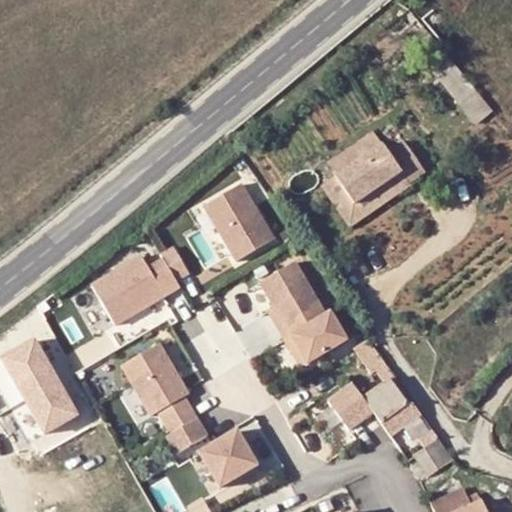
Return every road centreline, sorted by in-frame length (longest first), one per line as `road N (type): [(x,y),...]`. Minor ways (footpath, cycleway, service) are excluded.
road 1 (tertiary): [(351,0),(0,291)]
road 2 (residential): [(415,511),(377,467),(307,468),(222,341)]
